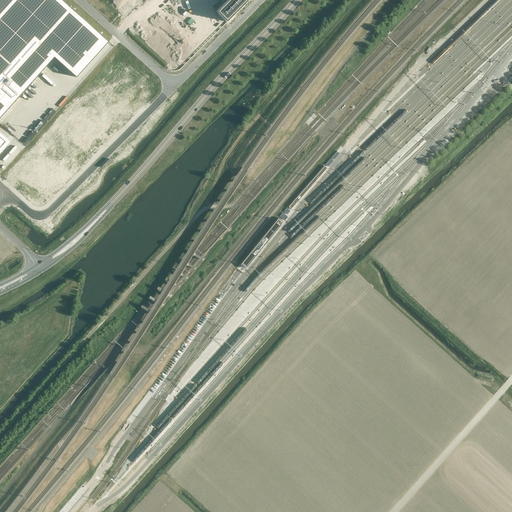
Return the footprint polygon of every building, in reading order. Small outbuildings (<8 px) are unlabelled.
[(0,0),(0,149),(6,142),(0,136),(0,117),(54,57),(77,77),(108,42),(108,41),(61,0),(0,0)] [(227,0),(217,11),(227,22),(248,0),(227,0)] [(394,83),(396,85),(409,72),(406,70),(394,83)] [(40,121),(34,129),(36,131),(43,123),(40,121)] [(291,209),(327,168),(325,166),(289,207),(291,209)] [(246,269),(283,223),(278,219),(241,265),(246,269)] [(200,261),(201,262),(203,259),(202,258),(194,253),(188,249),(186,251),(192,255),(200,261)] [(192,269),(194,270),(196,268),(194,267),(187,263),(181,259),(180,262),(186,266),(192,269)] [(174,269),(172,271),(173,272),(179,276),(184,279),(185,280),(187,277),(186,277),(181,273),(175,269),(174,269)] [(176,288),(177,289),(179,286),(178,286),(174,283),(168,279),(165,278),(164,280),(167,282),(173,286),(176,288)] [(168,297),(169,298),(171,295),(170,295),(168,293),(162,290),(157,287),(156,290),(160,292),(166,296),(168,297)] [(149,296),(148,298),(150,300),(154,302),(160,307),(161,307),(162,305),(162,304),(161,304),(155,300),(152,298),(149,296)] [(154,316),(156,313),(155,313),(149,310),(144,307),(141,305),(140,308),(142,309),(148,312),(154,316)]
